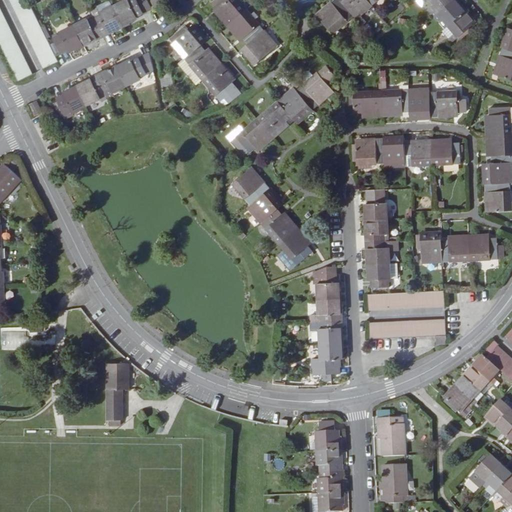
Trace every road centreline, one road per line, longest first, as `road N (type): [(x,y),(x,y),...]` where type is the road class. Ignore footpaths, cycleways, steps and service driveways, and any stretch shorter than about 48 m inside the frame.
road 1 (residential): [(19,130),(101,291),(166,358),(262,397),(357,397)]
road 2 (residential): [(347,192),(357,397)]
road 3 (residential): [(357,397),(448,359),(511,297)]
road 4 (residential): [(160,27),(6,103)]
